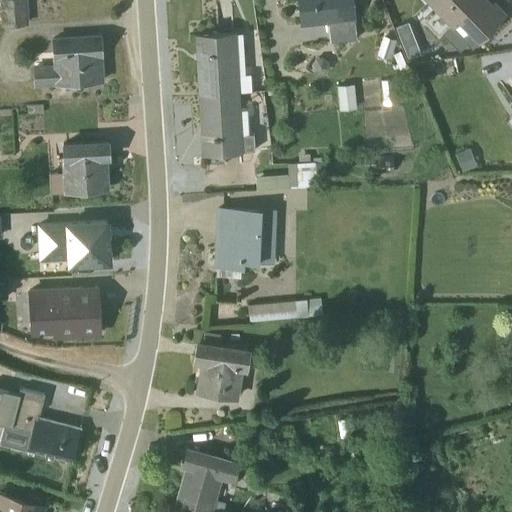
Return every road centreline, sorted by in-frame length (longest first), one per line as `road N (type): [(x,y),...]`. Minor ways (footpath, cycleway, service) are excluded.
road 1 (unclassified): [(144,0),(156,232),(140,381),(104,511)]
road 2 (track): [(140,381),(0,348)]
